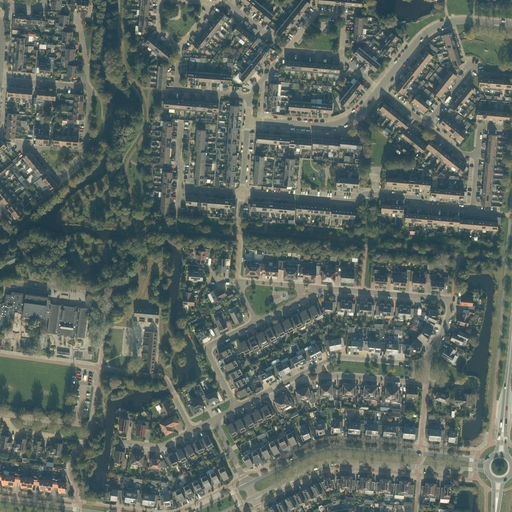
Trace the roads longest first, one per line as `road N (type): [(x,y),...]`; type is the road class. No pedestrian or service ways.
road 1 (tertiary): [(487,460),(333,443),(246,484)]
road 2 (tertiary): [(253,498),(337,461),(486,470)]
road 3 (residential): [(473,211),(423,206),(417,198),(364,194),(351,202),(241,192)]
road 4 (residential): [(321,289),(448,300),(426,363)]
road 5 (unclassified): [(379,88),(435,26),(463,19),(511,24)]
road 6 (residential): [(247,120),(331,127),(379,88)]
road 7 (residential): [(89,153),(31,147),(61,183),(86,160)]
road 8 (residential): [(235,407),(207,345),(255,322)]
